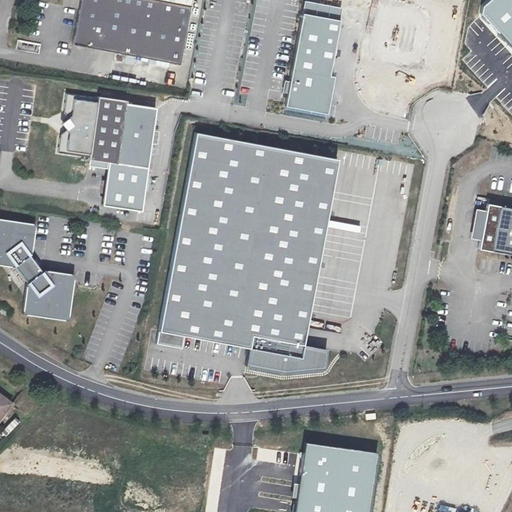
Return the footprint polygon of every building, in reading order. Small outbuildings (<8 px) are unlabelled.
[(80,0),(72,44),(180,64),(191,0),(80,0)] [(511,0),(486,0),(480,5),(479,14),(511,50),(511,0)] [(305,1),(286,107),(329,114),(335,78),(331,77),(344,8),(305,1)] [(56,152),(88,157),(88,159),(147,167),(150,142),(156,143),(158,130),(152,129),(155,107),(126,103),(126,101),(97,97),(96,99),(64,95),(62,113),(66,119),(62,121),(61,127),(64,130),(58,134),(56,152)] [(336,159),(195,133),(158,331),(159,332),(157,344),(182,348),(184,336),(249,348),(246,367),(283,374),(319,370),(323,349),(302,345),(336,159)] [(106,168),(100,205),(140,210),(147,167),(88,159),(87,165),(106,168)] [(511,207),(484,203),(481,217),(477,239),(475,247),(478,248),(511,254),(511,207)] [(477,239),(481,217),(474,216),(470,237),(477,239)] [(0,218),(0,264),(13,266),(15,265),(22,276),(36,266),(28,255),(30,254),(35,224),(0,218)] [(72,275),(43,271),(41,272),(36,266),(22,276),(27,282),(26,283),(21,313),(66,320),(71,283),(72,275)] [(0,310),(0,312),(5,315),(8,311),(2,307),(0,310)] [(365,362),(384,344),(371,330),(351,347),(365,362)] [(0,418),(11,404),(0,395),(0,418)] [(305,447),(295,511),(369,511),(377,457),(305,447)]
